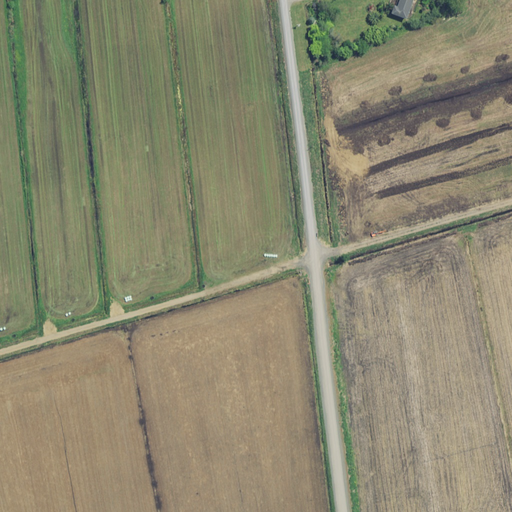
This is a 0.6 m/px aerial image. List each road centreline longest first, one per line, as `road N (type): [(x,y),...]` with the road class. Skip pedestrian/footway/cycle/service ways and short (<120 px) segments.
road 1 (unclassified): [(283,0),(313,256)]
road 2 (track): [(334,511),(313,256)]
road 3 (track): [(187,295),(0,350)]
